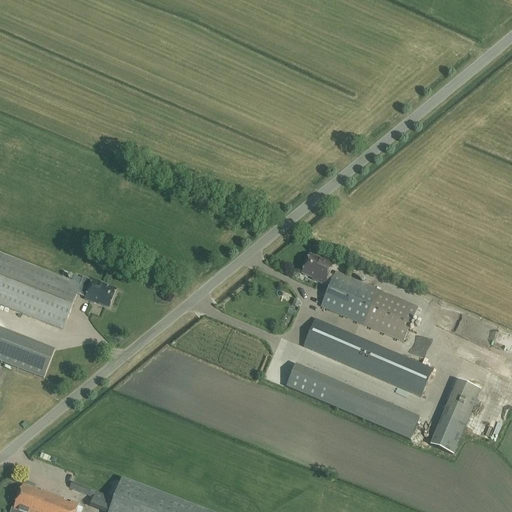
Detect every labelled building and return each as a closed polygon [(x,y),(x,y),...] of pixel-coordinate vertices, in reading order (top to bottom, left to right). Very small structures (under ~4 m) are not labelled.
[(78,292),(80,285),(0,253),(0,304),(63,330),(78,292)] [(325,262),(310,256),(303,274),(319,281),(318,282),(325,285),(326,284),(331,286),(322,307),(404,342),(418,307),(337,272),(335,276),(330,274),(334,264),(325,261),(325,262)] [(333,269),(344,273),(346,269),(335,265),(333,269)] [(83,277),(80,285),(78,292),(87,296),(86,300),(94,303),(94,302),(109,308),(116,290),(103,285),(103,284),(93,280),(93,281),(83,277)] [(444,330),(456,336),(462,322),(450,317),(444,330)] [(422,397),(434,369),(316,320),(305,348),(422,397)] [(0,329),(0,362),(44,379),(55,351),(0,329)] [(461,362),(459,368),(485,378),(487,372),(461,362)] [(495,362),(492,377),(508,380),(510,365),(495,362)] [(296,365),(287,388),(411,441),(421,419),(296,365)] [(267,382),(272,372),(268,370),(263,380),(267,382)] [(465,427),(481,390),(459,380),(443,417),(465,427)] [(413,410),(416,404),(389,392),(387,398),(413,410)] [(476,419),(474,418),(471,422),(482,432),(492,421),(482,412),(476,419)] [(70,488),(88,496),(93,498),(89,508),(100,511),(142,511),(73,482),(70,488)] [(46,511),(53,494),(41,490),(41,492),(34,489),(35,487),(34,485),(29,483),(26,483),(26,486),(23,485),(14,510),(12,509),(10,511),(46,511)] [(53,494),(46,511),(75,511),(78,504),(71,501),(70,504),(64,501),(65,499),(61,498),(53,494)]
